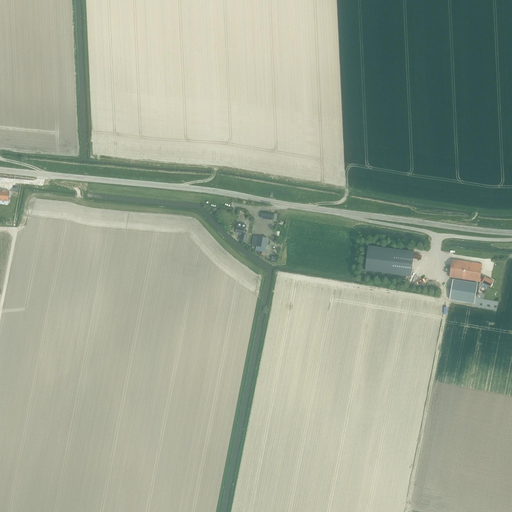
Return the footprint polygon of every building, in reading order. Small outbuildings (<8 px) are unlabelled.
[(0,189),(0,198),(9,199),(10,190),(0,189)] [(246,241),(247,235),(244,234),(245,225),(237,223),(236,230),(235,233),(241,234),(240,239),(246,241)] [(253,236),(252,245),(256,246),(255,250),(262,252),(261,255),(264,255),(265,252),(265,248),(267,238),(257,236),(255,236),(253,236)] [(369,246),(367,261),(366,271),(411,276),(414,251),(369,246)] [(482,264),(452,259),(449,277),(479,282),(482,282),(491,286),(492,286),(493,284),(492,284),(494,281),(485,277),(484,279),(480,278),(482,264)] [(478,283),(453,279),(450,299),(474,303),(478,283)]
